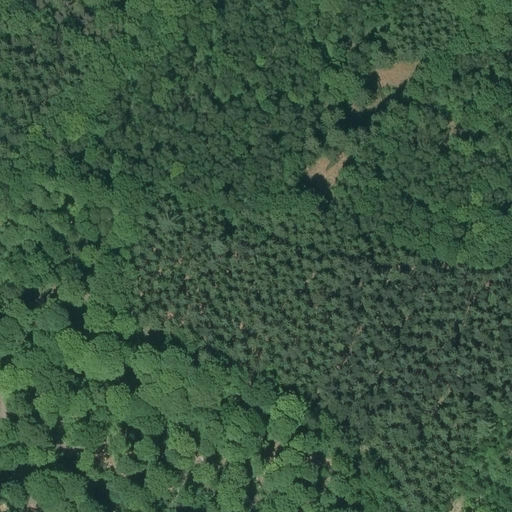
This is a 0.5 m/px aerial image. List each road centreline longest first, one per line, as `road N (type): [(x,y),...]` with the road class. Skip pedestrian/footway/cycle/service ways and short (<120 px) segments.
road 1 (track): [(0,68),(57,152),(82,170),(298,251),(387,270),(452,272)]
road 2 (track): [(0,372),(9,433),(53,511)]
road 3 (track): [(438,511),(474,440),(511,405)]
